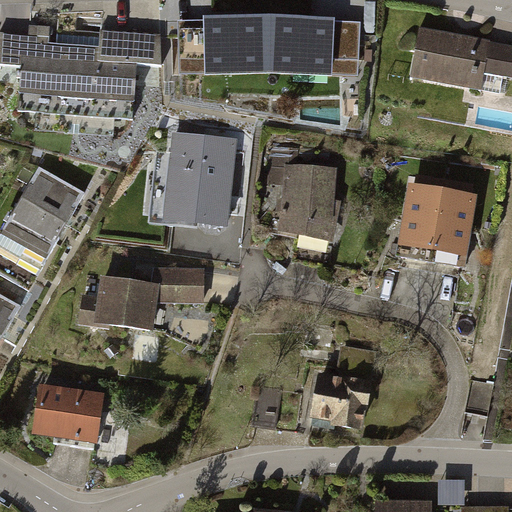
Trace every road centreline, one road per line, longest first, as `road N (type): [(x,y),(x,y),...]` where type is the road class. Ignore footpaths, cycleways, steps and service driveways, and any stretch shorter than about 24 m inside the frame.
road 1 (residential): [(442,461),(456,359),(430,323),(250,281)]
road 2 (residential): [(442,461),(320,459),(231,470),(122,511)]
